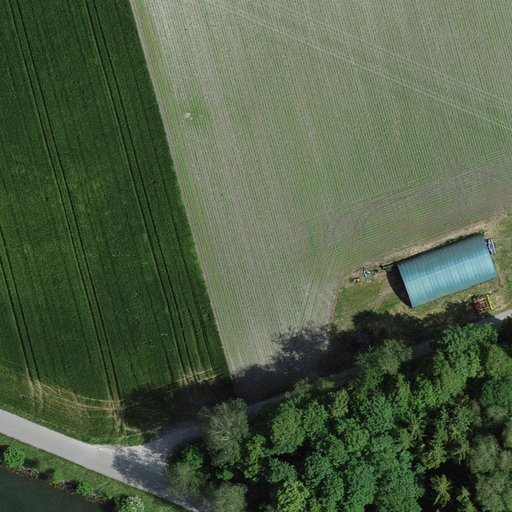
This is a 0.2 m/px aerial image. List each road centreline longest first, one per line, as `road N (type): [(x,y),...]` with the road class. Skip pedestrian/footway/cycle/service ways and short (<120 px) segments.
road 1 (track): [(511,329),(125,470)]
road 2 (unclassified): [(227,511),(0,420)]
